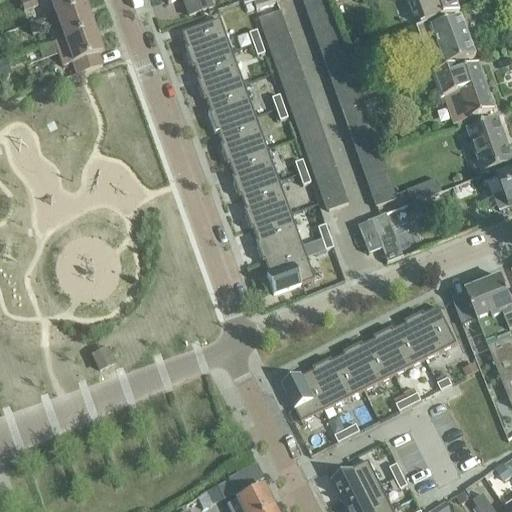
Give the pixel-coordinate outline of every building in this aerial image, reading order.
[(16,0),(20,12),(53,0),(16,0)] [(62,0),(53,0),(20,12),(29,37),(70,22),(62,0)] [(207,0),(165,0),(168,5),(181,0),(188,19),(211,10),(207,0)] [(396,204),(395,200),(323,0),(299,0),(374,211),(396,204)] [(417,17),(422,29),(431,26),(460,15),(454,0),(404,0),(412,19),(417,17)] [(257,25),(326,216),(347,209),(278,18),(257,25)] [(431,26),(422,29),(417,31),(427,58),(440,53),(446,69),(476,58),(462,20),(433,31),(431,26)] [(70,22),(29,37),(38,62),(79,47),(70,22)] [(231,55),(220,22),(181,35),(181,36),(186,50),(184,51),(191,70),(231,55)] [(256,33),(249,36),(253,47),(260,45),(256,33)] [(260,45),(253,47),(256,59),(264,56),(260,45)] [(79,47),(38,62),(48,88),(88,73),(79,47)] [(233,61),(231,55),(191,70),(191,71),(193,70),(198,83),(196,84),(203,102),(243,88),(233,61)] [(479,69),(463,75),(461,69),(432,80),(441,105),(444,104),(453,128),(495,112),(479,69)] [(253,116),(243,88),(203,102),(203,103),(205,102),(210,115),(207,116),(214,135),(255,120),(253,116)] [(279,98),(271,101),(276,112),(283,110),(279,98)] [(283,110),(276,112),(279,124),(287,121),(283,110)] [(267,152),(255,120),(214,135),(215,136),(217,135),(221,147),(219,148),(226,167),(267,152)] [(475,170),(479,179),(511,166),(511,160),(497,121),(467,132),(481,168),(475,170)] [(278,185),(267,152),(226,167),(226,168),(229,167),(233,180),(231,181),(238,199),(278,185)] [(302,163),(294,166),(298,177),(306,175),(302,163)] [(496,199),(501,212),(511,207),(511,173),(499,178),(506,195),(496,199)] [(306,175),(298,177),(302,189),(310,186),(306,175)] [(406,193),(411,207),(442,194),(437,180),(406,193)] [(290,217),(278,185),(238,199),(238,200),(240,199),(245,212),(243,213),(250,232),(290,217)] [(302,249),(290,217),(250,232),(250,233),(252,232),(257,244),(254,245),(261,264),(302,249)] [(357,230),(368,258),(381,252),(371,225),(357,230)] [(325,228),(317,231),(321,242),(329,240),(325,228)] [(329,240),(321,242),(325,253),(333,251),(329,240)] [(314,283),(302,249),(261,264),(262,265),(264,264),(268,277),(266,278),(273,297),(314,283)] [(511,303),(503,281),(467,295),(467,296),(478,323),(483,336),(511,408),(511,303)] [(467,296),(452,302),(463,329),(478,323),(467,296)] [(424,315),(406,324),(425,363),(457,347),(439,310),(425,317),(424,315)] [(395,378),(425,363),(406,324),(405,325),(406,327),(394,333),(393,331),(375,340),(395,378)] [(395,378),(375,340),(374,340),(375,342),(363,349),(362,346),(344,355),(364,394),(395,378)] [(113,367),(107,352),(93,359),(100,373),(113,367)] [(333,410),(364,394),(344,355),(343,356),(344,358),(333,364),(332,362),(314,371),(333,410)] [(474,366),(463,371),(467,380),(478,374),(474,366)] [(333,410),(314,371),(313,371),(314,374),(302,380),(301,377),(282,387),(302,426),(333,410)] [(448,381),(437,387),(441,394),(452,389),(448,381)] [(417,397),(407,402),(411,410),(421,404),(417,397)] [(407,402),(396,408),(400,415),(411,410),(407,402)] [(356,428),(345,433),(349,441),(360,435),(356,428)] [(345,433),(335,439),(339,446),(349,441),(345,433)] [(331,483),(343,508),(381,489),(369,464),(331,483)] [(397,467),(390,471),(395,482),(402,478),(397,467)] [(256,469),(228,483),(236,497),(264,484),(256,469)] [(402,478),(395,482),(400,493),(408,489),(402,478)] [(274,511),(263,489),(227,507),(228,511),(274,511)] [(345,511),(392,511),(381,489),(343,508),(345,511)] [(470,498),(469,498),(478,511),(495,511),(485,496),(474,503),(470,498)] [(478,511),(469,498),(460,504),(465,511),(478,511)]
